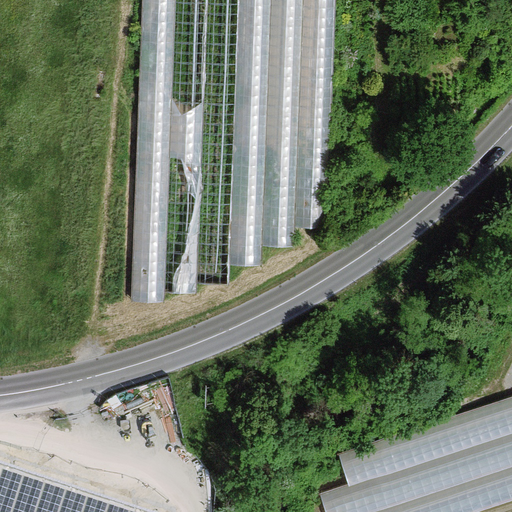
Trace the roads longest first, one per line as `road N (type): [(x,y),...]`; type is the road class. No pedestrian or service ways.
road 1 (secondary): [(0,394),(142,362),(278,305),(427,206),(511,125)]
road 2 (track): [(88,377),(123,0)]
